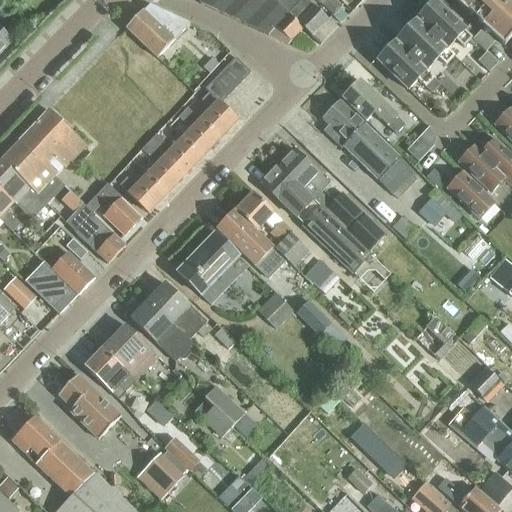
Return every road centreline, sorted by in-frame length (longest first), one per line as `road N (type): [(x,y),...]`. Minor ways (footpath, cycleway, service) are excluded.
road 1 (residential): [(0,391),(306,75)]
road 2 (residential): [(306,75),(165,0)]
road 3 (tertiary): [(0,107),(102,0)]
